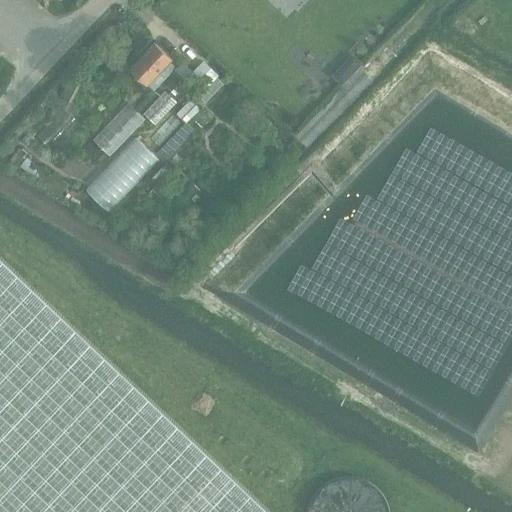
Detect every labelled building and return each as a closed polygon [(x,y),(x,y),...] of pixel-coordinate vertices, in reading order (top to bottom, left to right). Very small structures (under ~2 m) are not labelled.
[(154,42),(130,69),(146,84),(153,91),(175,68),(168,61),(171,58),(154,42)] [(216,77),(201,62),(181,84),(196,98),(216,77)] [(342,66),(332,76),(342,86),(358,70),(353,65),(342,66)] [(69,80),(57,105),(64,109),(72,116),(77,111),(69,104),(79,85),(69,80)] [(158,123),(177,99),(165,89),(146,113),(158,123)] [(190,99),(176,113),(186,124),(200,109),(190,99)] [(128,103),(93,140),(109,156),(144,119),(128,103)] [(138,135),(87,187),(110,210),(161,158),(138,135)] [(0,511),(270,511),(0,257),(0,511)] [(382,511),(371,498),(376,494),(356,471),(311,510),(311,511),(382,511)]
